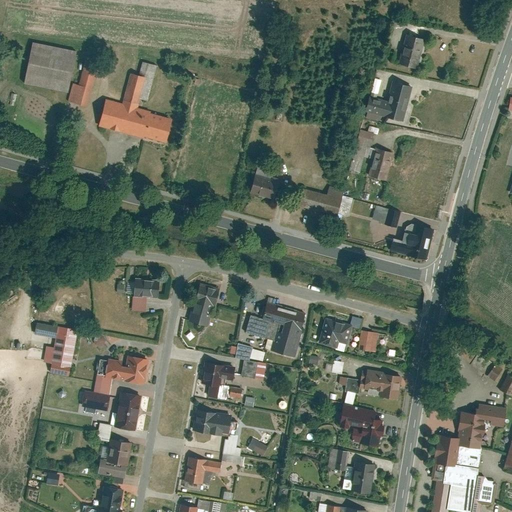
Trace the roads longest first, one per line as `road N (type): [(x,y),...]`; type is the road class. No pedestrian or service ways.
road 1 (tertiary): [(0,164),(442,280)]
road 2 (residential): [(432,326),(180,260)]
road 3 (residential): [(180,260),(138,511)]
road 4 (secondary): [(442,280),(497,80)]
road 5 (secondary): [(399,511),(432,326)]
road 6 (residential): [(180,260),(86,252),(0,268)]
